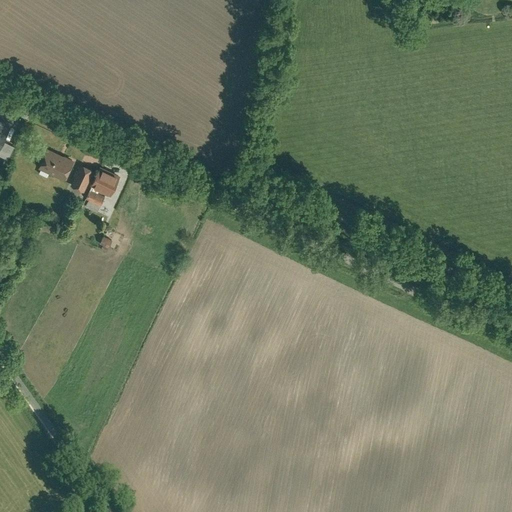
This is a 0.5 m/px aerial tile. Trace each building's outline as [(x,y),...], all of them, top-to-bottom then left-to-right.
[(10,122),(0,117),(0,142),(2,138),(10,122)] [(15,144),(2,138),(0,142),(0,151),(10,156),(15,144)] [(63,154),(49,147),(44,157),(43,157),(41,160),(42,162),(41,163),(65,174),(73,157),(65,153),(63,154)] [(94,167),(82,161),(73,181),(85,187),(94,167)] [(115,173),(101,166),(94,181),(108,188),(115,173)] [(105,194),(91,187),(88,195),(101,201),(105,194)] [(102,233),(98,240),(107,245),(110,237),(102,233)]
